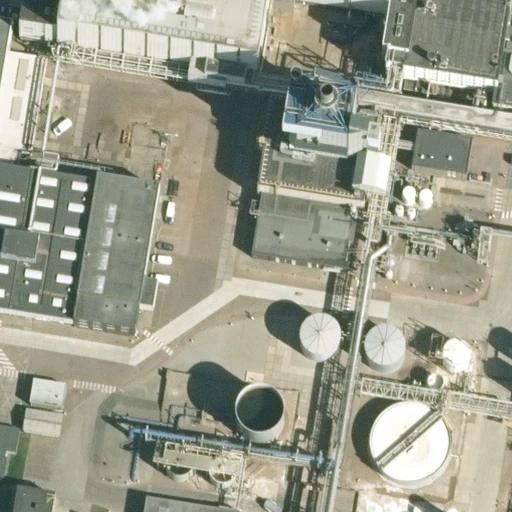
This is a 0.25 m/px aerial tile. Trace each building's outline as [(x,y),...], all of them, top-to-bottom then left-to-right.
[(49,61),(9,55),(13,31),(14,31),(14,29),(15,29),(19,0),(0,0),(0,315),(74,327),(74,328),(136,338),(140,313),(154,315),(158,288),(144,286),(160,192),(98,182),(99,171),(79,168),(76,183),(17,174),(21,153),(32,155),(49,61)] [(511,0),(27,0),(20,41),(39,44),(37,51),(57,54),(58,50),(257,83),(258,79),(383,99),(386,80),(388,80),(389,77),(404,80),(403,83),(406,83),(404,93),(421,96),(421,97),(422,98),(422,99),(423,99),(424,99),(425,99),(426,98),(426,97),(426,96),(425,95),(425,94),(423,94),(425,86),(427,86),(427,85),(449,89),(451,90),(451,89),(474,93),(476,94),(476,93),(492,95),(492,98),(494,99),(492,114),(511,117),(511,0)] [(379,123),(264,104),(256,154),(260,155),(254,196),(262,197),(361,213),(364,214),(365,207),(368,207),(372,181),(369,181),(371,169),(359,167),(362,149),(374,151),(379,123)] [(466,180),(472,143),(417,134),(411,171),(466,180)] [(351,275),(361,213),(262,197),(252,258),(351,275)] [(34,382),(31,406),(63,411),(67,387),(34,382)] [(61,418),(27,413),(24,433),(58,439),(61,418)] [(0,479),(2,480),(7,454),(16,456),(20,432),(0,428),(0,479)] [(53,511),(56,498),(18,492),(14,511),(53,511)] [(235,511),(221,510),(220,511),(217,511),(147,501),(145,511),(235,511)]
